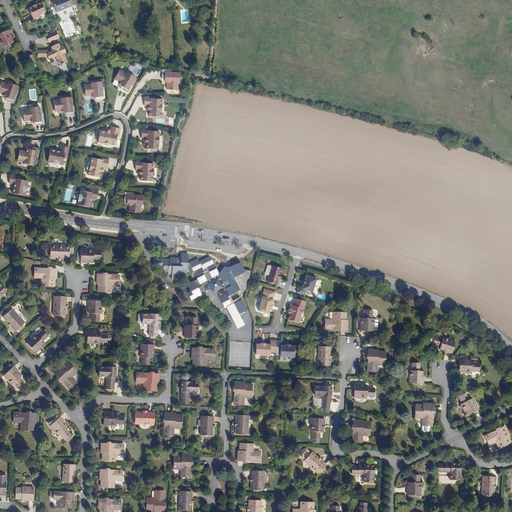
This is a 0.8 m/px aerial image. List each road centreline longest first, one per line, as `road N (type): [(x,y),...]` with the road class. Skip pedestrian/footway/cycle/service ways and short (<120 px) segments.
road 1 (residential): [(101,223),(122,160),(127,126),(120,117),(49,136),(9,137),(0,148)]
road 2 (tertiary): [(297,252),(437,299),(511,348)]
road 3 (tertiary): [(101,223),(210,232),(297,252)]
road 4 (residential): [(399,464),(335,446),(349,350)]
road 5 (residential): [(76,418),(101,398),(167,394),(170,345)]
